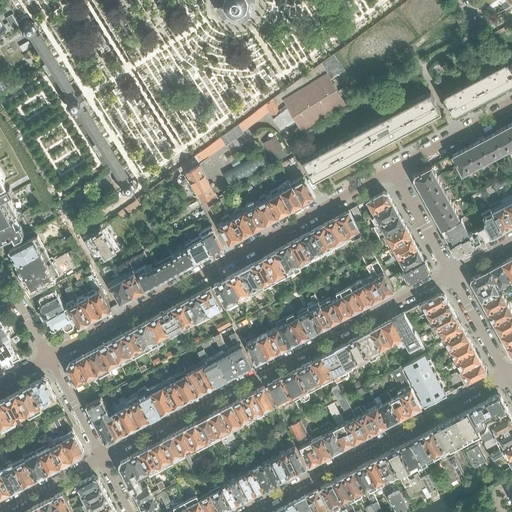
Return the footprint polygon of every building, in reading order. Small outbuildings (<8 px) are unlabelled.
[(248,0),(223,0),(223,4),(218,7),(220,10),(220,9),(223,13),(222,14),(224,16),(228,13),(238,15),(241,20),(243,18),(247,15),(247,16),(249,14),(247,10),(248,0)] [(18,24),(14,18),(11,14),(6,18),(13,28),(18,24)] [(129,180),(82,105),(87,102),(86,100),(84,101),(83,97),(81,95),(83,94),(81,92),(76,95),(59,67),(58,67),(52,58),(53,58),(35,30),(37,28),(37,27),(37,25),(36,23),(35,22),(33,22),(31,22),(31,23),(30,22),(28,21),(27,21),(25,22),(25,24),(25,25),(26,26),(24,28),(24,29),(24,31),(25,33),(26,34),(28,35),(29,34),(46,62),(43,64),(51,76),(54,74),(67,95),(66,96),(70,102),(70,103),(70,105),(69,106),(69,107),(69,109),(70,110),(72,111),(74,110),(75,111),(78,116),(80,115),(96,141),(93,143),(99,153),(102,151),(123,184),(121,185),(120,187),(120,189),(121,190),(123,191),(124,192),(126,191),(127,191),(128,192),(130,193),(131,192),(133,191),(133,189),(133,188),(133,187),(134,186),(135,184),(135,183),(134,181),(132,180),(131,180),(129,180)] [(495,35),(505,29),(504,27),(493,32),(495,35)] [(488,29),(481,33),(483,38),(490,34),(488,29)] [(346,102),(331,78),(345,70),(333,53),(196,154),(211,182),(217,179),(211,168),(209,165),(213,162),(209,156),(226,144),(244,131),(269,111),(281,128),(285,125),(289,131),(298,124),(302,130),(346,102)] [(511,83),(511,70),(509,65),(507,62),(497,67),(497,66),(489,71),(489,72),(475,79),(485,98),(511,83)] [(4,72),(0,74),(0,90),(1,92),(12,85),(6,75),(4,72)] [(485,98),(475,79),(462,86),(462,85),(458,87),(454,89),(454,90),(443,96),(453,115),(485,98)] [(347,85),(340,89),(347,102),(355,97),(347,85)] [(412,126),(441,110),(431,91),(402,106),(412,126)] [(375,145),(412,126),(402,106),(370,124),(374,132),(372,134),(373,137),(371,138),(375,145)] [(341,164),(375,145),(371,138),(373,137),(372,134),(374,132),(370,124),(331,144),(341,164)] [(0,125),(0,185),(3,189),(9,185),(27,175),(0,125)] [(491,134),(480,140),(490,159),(506,151),(510,148),(510,147),(511,146),(511,135),(507,125),(496,131),(491,134)] [(283,148),(276,135),(263,142),(270,155),(268,156),(272,163),(289,153),(285,147),(283,148)] [(452,154),(452,155),(462,174),(464,173),(463,172),(468,170),(469,171),(478,166),(484,163),(483,162),(488,159),(488,160),(490,159),(480,140),(467,146),(464,148),(452,154)] [(341,164),(331,144),(303,159),(313,179),(341,164)] [(232,186),(267,167),(266,167),(271,164),(264,150),(259,153),(234,167),(224,173),(232,186)] [(211,182),(196,154),(183,163),(177,168),(180,173),(178,174),(177,179),(179,182),(183,184),(187,183),(194,196),(199,193),(202,198),(215,190),(211,182)] [(443,192),(440,187),(442,186),(435,172),(433,174),(430,169),(432,167),(431,165),(416,174),(416,173),(415,174),(414,175),(414,176),(413,177),(414,179),(427,202),(446,192),(445,191),(443,192)] [(315,196),(308,182),(305,177),(304,175),(292,181),(303,202),(315,196)] [(303,202),(292,181),(291,182),(290,179),(282,184),(284,186),(279,188),(291,209),(303,203),(303,202)] [(278,216),(267,195),(257,201),(252,193),(255,192),(251,185),(250,186),(249,183),(245,185),(247,188),(253,198),(254,200),(255,202),(266,223),(278,216)] [(0,241),(0,242),(8,238),(10,237),(12,236),(11,235),(12,234),(15,240),(17,239),(31,231),(33,230),(29,224),(23,227),(17,216),(6,196),(13,192),(9,185),(3,189),(0,190),(0,241)] [(291,209),(279,188),(278,186),(270,191),(271,193),(267,195),(278,216),(291,209)] [(392,201),(388,193),(387,191),(386,191),(384,191),(383,191),(367,200),(373,211),(392,201)] [(457,212),(449,199),(447,200),(444,195),(446,194),(446,192),(427,202),(442,229),(460,219),(459,217),(457,218),(454,213),(457,212)] [(511,193),(501,199),(511,220),(511,193)] [(122,217),(141,203),(137,198),(118,212),(122,217)] [(511,220),(501,199),(489,205),(491,208),(502,230),(511,225),(511,220)] [(266,223),(255,202),(254,200),(246,204),(247,206),(242,209),(254,230),(266,223)] [(374,227),(399,213),(392,201),(373,211),(371,213),(373,216),(371,217),(375,225),(374,226),(374,227)] [(363,217),(357,206),(351,209),(357,220),(363,217)] [(254,230),(242,209),(241,207),(234,211),(235,213),(230,216),(242,237),(254,230)] [(502,230),(491,208),(480,214),(483,220),(485,224),(491,236),(502,230)] [(349,210),(337,216),(348,236),(349,238),(351,237),(352,239),(360,235),(360,233),(362,232),(360,229),(349,210)] [(242,237),(230,216),(229,213),(222,217),(223,219),(218,222),(229,244),(242,237)] [(383,237),(405,224),(399,213),(374,227),(380,238),(383,237)] [(337,216),(325,223),(336,243),(344,238),(345,241),(349,239),(349,238),(348,236),(337,216)] [(460,219),(442,229),(450,244),(469,233),(461,219),(460,219)] [(337,246),(325,223),(313,230),(324,252),(325,252),(328,253),(332,251),(333,248),(337,246)] [(117,244),(104,224),(96,229),(97,231),(85,240),(87,244),(96,260),(103,256),(105,259),(117,251),(120,249),(117,244)] [(224,246),(212,224),(200,231),(201,234),(212,253),(224,246)] [(389,248),(412,236),(405,224),(383,237),(389,248)] [(458,253),(491,236),(485,224),(469,233),(450,244),(455,252),(458,253)] [(313,230),(300,237),(311,256),(319,252),(320,254),(324,252),(313,230)] [(212,253),(201,234),(186,242),(186,243),(187,244),(196,261),(211,253),(211,254),(212,253)] [(16,263),(41,249),(38,244),(34,236),(9,250),(16,263)] [(398,258),(418,247),(412,236),(389,248),(394,256),(384,262),(386,264),(398,258)] [(312,259),(300,237),(288,243),(301,265),(312,259)] [(288,243),(276,250),(289,273),(289,274),(302,267),(301,265),(288,243)] [(196,261),(187,244),(177,250),(175,247),(169,250),(171,254),(180,270),(195,262),(196,262),(196,261)] [(424,258),(418,247),(398,258),(405,269),(424,258)] [(48,263),(41,249),(16,263),(23,277),(24,276),(48,263)] [(289,273),(276,250),(264,256),(275,277),(276,280),(289,273)] [(180,270),(171,254),(156,263),(157,266),(164,279),(165,279),(179,271),(180,270)] [(264,256),(251,263),(263,284),(275,277),(264,256)] [(511,281),(511,256),(500,263),(510,280),(511,282),(511,281)] [(405,269),(402,270),(405,276),(404,277),(407,283),(411,281),(429,272),(430,269),(424,258),(405,269)] [(144,290),(134,271),(132,266),(128,260),(121,263),(125,270),(124,270),(125,273),(121,275),(122,278),(132,296),(144,290)] [(394,290),(384,272),(378,275),(373,265),(378,262),(377,260),(367,265),(371,274),(382,296),(394,290)] [(57,279),(48,263),(24,276),(31,289),(44,283),(45,286),(57,279)] [(145,264),(134,271),(144,290),(145,290),(146,289),(145,289),(160,281),(164,279),(157,266),(153,268),(151,263),(146,266),(145,264)] [(251,263),(239,270),(251,291),(263,284),(251,263)] [(500,263),(489,269),(495,280),(498,286),(500,285),(503,290),(504,291),(508,289),(504,283),(510,280),(500,263)] [(104,273),(111,269),(108,265),(101,269),(104,273)] [(495,280),(489,269),(472,278),(471,280),(471,282),(476,290),(495,280)] [(252,293),(239,270),(226,277),(239,300),(252,293)] [(101,314),(101,313),(88,290),(82,279),(78,273),(76,274),(79,281),(77,282),(82,293),(77,296),(90,319),(96,316),(101,314)] [(112,308),(93,274),(88,276),(93,287),(88,290),(101,313),(107,310),(112,308)] [(382,296),(371,274),(360,280),(371,302),(382,296)] [(226,277),(214,284),(227,307),(229,310),(241,303),(239,300),(226,277)] [(132,296),(122,278),(116,281),(115,279),(108,282),(120,303),(132,296)] [(300,287),(309,282),(307,278),(298,283),(300,287)] [(371,302),(360,280),(351,285),(362,306),(371,302)] [(482,301),(503,290),(500,285),(498,286),(495,280),(476,290),(482,301)] [(90,319),(77,296),(71,285),(66,288),(72,299),(66,302),(67,305),(76,321),(79,326),(86,322),(90,320),(90,319)] [(362,306),(351,285),(341,290),(352,312),(362,306)] [(210,286),(197,293),(208,312),(210,315),(215,312),(213,310),(221,305),(210,286)] [(503,290),(482,301),(488,312),(507,302),(507,300),(507,296),(511,293),(511,286),(508,289),(504,291),(503,290)] [(352,312),(341,290),(332,295),(343,317),(352,312)] [(67,305),(66,302),(60,292),(56,294),(54,291),(40,298),(42,302),(39,304),(44,312),(40,314),(42,319),(46,317),(67,305)] [(425,312),(447,300),(444,295),(445,294),(444,294),(443,293),(441,292),(439,293),(414,306),(419,315),(423,313),(425,312)] [(197,293),(185,300),(196,319),(208,312),(197,293)] [(331,323),(320,302),(315,293),(311,295),(314,302),(307,306),(309,309),(320,329),(331,323)] [(343,317),(332,295),(320,302),(331,323),(343,317)] [(196,319),(185,300),(172,307),(184,329),(190,326),(188,323),(196,319)] [(430,321),(452,309),(448,300),(447,300),(425,312),(430,321)] [(511,314),(511,310),(507,302),(488,312),(494,323),(511,314)] [(76,321),(67,305),(46,317),(49,321),(52,326),(56,327),(63,323),(65,327),(68,328),(73,325),(74,322),(76,321)] [(419,315),(414,306),(406,311),(411,319),(411,320),(419,315)] [(184,329),(172,307),(159,314),(170,332),(172,336),(184,329)] [(320,329),(309,309),(299,315),(309,334),(320,329)] [(437,328),(457,317),(452,309),(430,321),(435,329),(437,328)] [(405,311),(382,323),(392,343),(403,337),(412,355),(423,349),(425,348),(419,338),(415,330),(414,331),(413,329),(405,313),(405,312),(405,311)] [(294,312),(286,316),(288,320),(299,340),(309,334),(299,315),(296,316),(294,312)] [(152,318),(146,321),(159,343),(164,341),(162,337),(170,332),(159,314),(152,318)] [(511,314),(494,323),(500,334),(511,327),(511,314)] [(443,339),(463,328),(457,317),(437,328),(443,339)] [(216,325),(219,329),(230,323),(227,318),(216,325)] [(7,331),(8,328),(6,324),(3,324),(0,319),(0,343),(0,344),(8,340),(11,338),(7,331)] [(288,320),(278,326),(288,345),(299,340),(288,320)] [(146,321),(134,328),(144,346),(146,350),(159,343),(146,321)] [(382,323),(369,330),(380,350),(392,343),(382,323)] [(232,326),(227,329),(233,341),(235,340),(238,346),(230,350),(241,370),(248,367),(253,364),(235,330),(232,326)] [(288,345),(278,326),(267,331),(278,351),(288,345)] [(511,341),(511,327),(500,334),(506,345),(511,341)] [(144,346),(134,328),(121,334),(132,353),(144,346)] [(449,350),(469,339),(463,328),(443,339),(449,350)] [(369,330),(358,336),(369,358),(371,361),(377,357),(377,356),(382,353),(380,350),(369,330)] [(278,351),(267,331),(257,337),(267,357),(278,351)] [(221,332),(208,339),(214,349),(220,346),(222,349),(216,353),(229,377),(241,370),(230,350),(229,348),(221,332)] [(193,345),(206,338),(203,333),(191,340),(193,345)] [(121,334),(108,342),(120,364),(121,364),(134,357),(132,353),(121,334)] [(358,336),(347,342),(359,364),(369,358),(358,336)] [(267,357),(257,337),(246,343),(256,362),(267,357)] [(208,339),(195,346),(202,359),(215,384),(229,377),(217,354),(214,349),(208,339)] [(455,361),(475,349),(469,339),(449,350),(455,361)] [(16,354),(8,340),(0,344),(0,343),(0,359),(3,364),(6,362),(8,364),(14,361),(20,357),(18,353),(16,354)] [(193,345),(191,340),(178,347),(180,352),(193,345)] [(108,342),(97,347),(110,370),(120,364),(108,342)] [(359,364),(347,342),(335,348),(348,371),(353,369),(352,367),(359,364)] [(97,347),(87,353),(98,372),(97,373),(99,377),(100,376),(110,371),(110,370),(97,347)] [(335,348),(323,355),(337,382),(343,378),(342,376),(348,372),(348,371),(335,348)] [(461,371),(481,360),(475,349),(455,361),(461,371)] [(173,356),(170,351),(164,354),(167,359),(173,356)] [(446,392),(434,371),(426,354),(430,352),(429,351),(425,353),(424,352),(404,363),(403,363),(405,366),(412,380),(412,381),(412,382),(413,382),(416,388),(416,389),(416,390),(417,389),(421,396),(420,397),(420,398),(421,397),(424,404),(425,405),(446,393),(446,392)] [(98,372),(87,353),(77,359),(88,378),(97,373),(98,372)] [(337,382),(323,355),(311,361),(321,381),(329,377),(332,384),(331,385),(332,387),(337,398),(344,394),(342,392),(339,385),(337,382)] [(162,362),(159,357),(152,361),(155,366),(162,362)] [(90,383),(88,378),(77,359),(70,362),(69,363),(68,364),(67,366),(68,368),(79,389),(90,383)] [(485,373),(486,371),(486,370),(486,368),(481,360),(461,371),(458,373),(464,384),(465,384),(484,374),(485,373)] [(311,361),(297,368),(297,369),(307,388),(313,385),(314,387),(322,383),(321,381),(311,361)] [(204,362),(195,367),(207,388),(215,384),(204,362)] [(444,367),(441,362),(436,364),(439,370),(444,367)] [(421,406),(402,370),(404,368),(403,367),(405,366),(403,363),(402,364),(399,366),(400,367),(391,371),(400,388),(398,390),(410,412),(421,406)] [(195,367),(187,371),(198,393),(207,388),(195,367)] [(307,388),(297,369),(282,376),(294,398),(293,398),(294,399),(300,396),(301,398),(304,399),(309,396),(310,393),(308,390),(307,388)] [(198,393),(187,371),(186,372),(180,375),(179,372),(174,375),(186,399),(198,393)] [(186,399),(174,375),(162,382),(174,405),(186,399)] [(294,398),(282,376),(267,384),(279,406),(293,398),(294,398)] [(41,378),(29,385),(41,406),(56,397),(47,380),(46,379),(44,378),(42,378),(41,378)] [(356,388),(368,382),(366,378),(360,382),(359,380),(354,383),(354,384),(356,388)] [(174,405),(162,382),(150,388),(163,412),(174,405)] [(29,385),(15,392),(27,413),(29,417),(40,410),(43,409),(41,406),(29,385)] [(163,412),(150,388),(149,386),(147,387),(145,385),(138,388),(138,391),(137,392),(151,418),(163,412)] [(264,386),(253,391),(263,410),(274,405),(264,386)] [(410,412),(398,390),(396,386),(395,387),(385,392),(389,399),(399,418),(410,412)] [(87,401),(97,395),(94,391),(84,396),(87,401)] [(151,418),(137,392),(136,391),(131,394),(133,397),(127,400),(139,424),(151,418)] [(253,391),(243,397),(253,416),(263,410),(253,391)] [(16,392),(2,399),(14,420),(27,413),(16,392)] [(399,418),(389,399),(385,392),(379,395),(374,398),(377,404),(388,424),(399,418)] [(388,424),(377,404),(374,398),(372,394),(370,395),(372,399),(368,401),(371,408),(368,409),(365,403),(363,404),(377,430),(388,424)] [(509,411),(501,396),(496,395),(492,397),(484,401),(490,415),(493,419),(509,411)] [(106,407),(101,396),(87,404),(91,412),(93,416),(103,411),(102,409),(106,407)] [(366,436),(355,416),(345,396),(338,399),(349,419),(344,422),(355,442),(366,436)] [(243,397),(232,402),(242,421),(253,416),(243,397)] [(2,399),(0,400),(0,427),(0,428),(14,420),(2,399)] [(127,400),(115,406),(127,430),(139,424),(127,400)] [(490,415),(484,401),(468,409),(477,427),(484,424),(483,421),(485,417),(490,415)] [(242,421),(232,402),(220,408),(232,431),(244,424),(242,421)] [(355,442),(344,422),(334,402),(327,405),(338,425),(333,428),(344,447),(355,442)] [(106,407),(102,409),(103,411),(104,412),(116,436),(127,430),(115,406),(114,403),(106,407)] [(363,404),(352,410),(355,416),(366,436),(377,430),(363,404)] [(220,408),(208,415),(220,437),(223,443),(235,437),(232,431),(220,408)] [(480,433),(484,440),(511,424),(511,416),(509,411),(493,419),(484,424),(477,427),(468,409),(456,415),(480,461),(487,458),(486,456),(476,436),(480,433)] [(116,436),(104,412),(103,411),(93,416),(104,438),(105,438),(109,440),(110,439),(116,436)] [(293,421),(290,414),(285,417),(288,424),(293,421)] [(208,415),(197,421),(207,440),(209,443),(220,437),(208,415)] [(480,461),(456,415),(444,422),(457,446),(462,443),(463,443),(474,464),(480,461)] [(308,424),(304,417),(300,419),(307,432),(311,430),(308,426),(307,426),(308,424)] [(309,436),(307,432),(300,419),(289,425),(299,446),(310,465),(321,459),(309,436)] [(207,440),(197,421),(186,427),(196,446),(197,449),(202,446),(200,443),(207,440)] [(344,447),(333,428),(330,421),(323,425),(324,427),(320,429),(332,453),(344,447)] [(452,449),(457,446),(444,422),(433,427),(457,473),(463,470),(452,449)] [(511,424),(484,440),(487,446),(497,441),(500,447),(511,440),(511,424)] [(186,427),(173,433),(183,452),(185,455),(194,471),(205,464),(201,456),(195,459),(193,455),(190,456),(188,453),(190,452),(188,449),(196,446),(186,427)] [(332,453),(320,429),(319,427),(312,430),(314,435),(311,436),(309,436),(321,459),(332,453)] [(433,427),(421,434),(434,458),(437,456),(446,472),(445,473),(450,483),(460,477),(457,473),(433,427)] [(69,435),(62,439),(72,459),(81,455),(82,454),(83,451),(83,449),(83,448),(73,430),(68,433),(69,435)] [(263,436),(261,431),(254,435),(257,440),(263,436)] [(183,452),(173,433),(161,439),(173,461),(179,458),(177,455),(183,452)] [(429,461),(434,458),(421,434),(410,440),(436,488),(437,487),(436,487),(442,484),(429,461)] [(51,436),(47,438),(49,443),(61,465),(72,459),(62,439),(61,436),(53,441),(51,436)] [(161,439),(151,444),(163,467),(173,461),(161,439)] [(436,488),(410,440),(398,446),(411,470),(416,468),(417,467),(419,472),(414,475),(415,477),(421,489),(427,486),(429,491),(435,488),(436,488)] [(511,440),(500,447),(490,452),(494,459),(504,453),(506,459),(511,455),(511,440)] [(61,465),(49,443),(37,449),(48,471),(61,465)] [(151,444),(139,451),(150,473),(151,473),(162,467),(163,467),(151,444)] [(306,467),(295,446),(286,450),(298,471),(306,467)] [(406,473),(411,470),(398,446),(387,452),(399,476),(409,495),(421,489),(415,477),(410,479),(406,473)] [(48,471),(37,449),(24,456),(36,478),(48,471)] [(298,471),(286,450),(278,455),(289,476),(298,471)] [(139,451),(127,457),(137,476),(142,486),(147,484),(143,477),(150,473),(139,451)] [(387,452),(376,457),(402,508),(408,505),(394,478),(399,476),(387,452)] [(289,476),(278,455),(270,459),(281,480),(289,476)] [(36,478),(24,456),(12,462),(23,485),(36,478)] [(120,461),(119,465),(120,467),(120,468),(130,487),(133,491),(142,486),(137,476),(127,457),(123,460),(123,459),(122,460),(120,461)] [(402,508),(376,457),(365,463),(377,486),(382,484),(396,511),(402,508)] [(281,480),(270,459),(261,464),(273,485),(281,480)] [(10,460),(0,465),(0,468),(12,491),(23,485),(12,462),(10,460)] [(251,463),(243,468),(245,472),(256,493),(264,489),(253,468),(251,463)] [(384,511),(377,500),(371,489),(377,486),(365,463),(354,469),(376,511),(384,511)] [(273,485),(261,464),(253,468),(264,489),(273,485)] [(0,496),(0,497),(12,491),(0,468),(0,496)] [(376,511),(354,469),(343,475),(355,498),(360,495),(368,511),(376,511)] [(256,493),(245,472),(237,477),(247,498),(256,493)] [(228,481),(225,476),(224,474),(217,478),(220,485),(220,486),(231,507),(239,502),(228,481)] [(80,494),(101,483),(98,477),(97,476),(96,475),(94,475),(92,475),(93,475),(75,485),(80,494)] [(336,478),(332,480),(348,511),(360,511),(360,509),(355,511),(351,503),(356,500),(355,498),(343,475),(336,478)] [(247,498),(237,477),(228,481),(239,502),(247,498)] [(348,511),(332,480),(321,486),(333,510),(334,511),(336,511),(340,510),(340,511),(348,511)] [(166,487),(163,482),(157,485),(159,488),(160,490),(161,490),(166,487)] [(85,502),(106,491),(101,483),(80,494),(85,502)] [(142,486),(133,491),(139,503),(153,496),(151,492),(147,484),(142,486)] [(220,511),(231,507),(220,486),(210,491),(209,491),(219,511),(220,511)] [(329,511),(317,488),(305,495),(314,511),(319,511),(323,510),(323,511),(329,511)] [(161,492),(160,493),(169,510),(165,511),(175,511),(173,507),(165,490),(162,492),(161,492)] [(73,511),(68,501),(63,491),(51,497),(58,511),(69,511),(72,511),(73,511)] [(90,511),(111,501),(106,491),(85,502),(90,511)] [(219,511),(209,491),(197,497),(204,511),(219,511)] [(204,511),(197,497),(197,495),(185,501),(190,511),(204,511)] [(314,511),(305,495),(295,500),(301,511),(314,511)] [(153,496),(139,503),(143,511),(149,511),(153,510),(159,507),(153,496)] [(57,511),(50,498),(39,503),(43,511),(57,511)] [(301,511),(295,500),(285,505),(288,511),(301,511)] [(90,511),(109,511),(115,509),(111,501),(90,511)] [(190,511),(185,501),(173,507),(175,511),(190,511)] [(43,511),(39,503),(28,509),(29,511),(43,511)]
